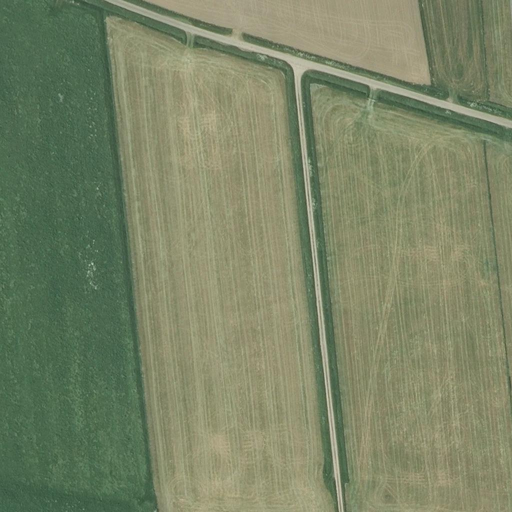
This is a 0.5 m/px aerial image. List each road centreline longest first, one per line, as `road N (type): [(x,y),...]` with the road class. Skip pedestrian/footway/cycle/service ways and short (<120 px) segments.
road 1 (track): [(339,511),(295,62)]
road 2 (unclassified): [(113,0),(295,62),(511,122)]
